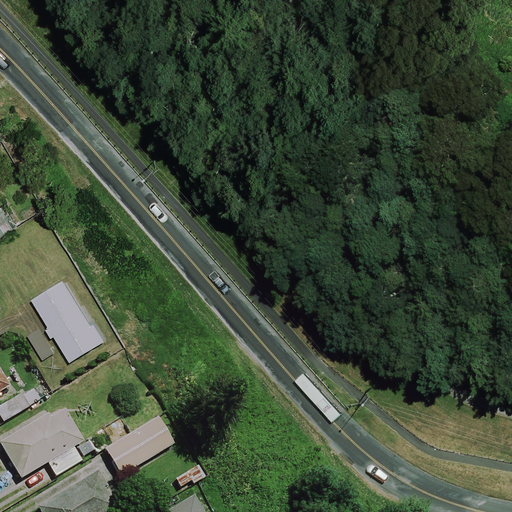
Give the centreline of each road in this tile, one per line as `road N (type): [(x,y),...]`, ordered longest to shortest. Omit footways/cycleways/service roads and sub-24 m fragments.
road 1 (tertiary): [(0,54),(335,440),(397,483),(478,511)]
road 2 (track): [(358,214),(383,187),(388,167),(366,103),(354,0)]
road 3 (track): [(511,248),(468,245),(438,256),(425,266),(410,311)]
